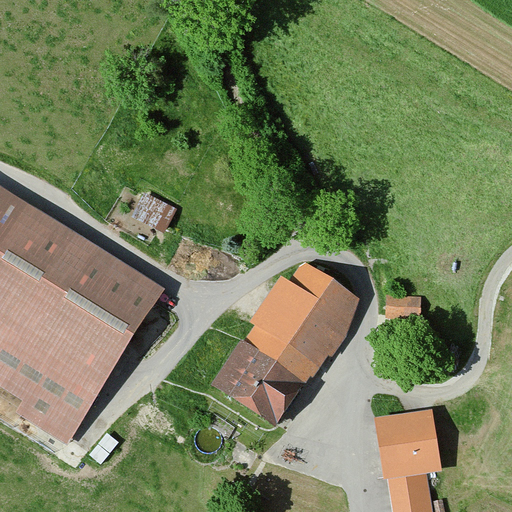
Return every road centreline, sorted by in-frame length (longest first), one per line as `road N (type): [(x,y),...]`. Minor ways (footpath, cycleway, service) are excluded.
road 1 (track): [(0,177),(208,308),(297,254),(324,261),(354,284),(363,390)]
road 2 (track): [(297,254),(279,178),(228,84),(211,0)]
road 3 (track): [(363,390),(434,403),(465,394),(482,367),(491,288),(511,255)]
road 4 (track): [(363,390),(358,511)]
